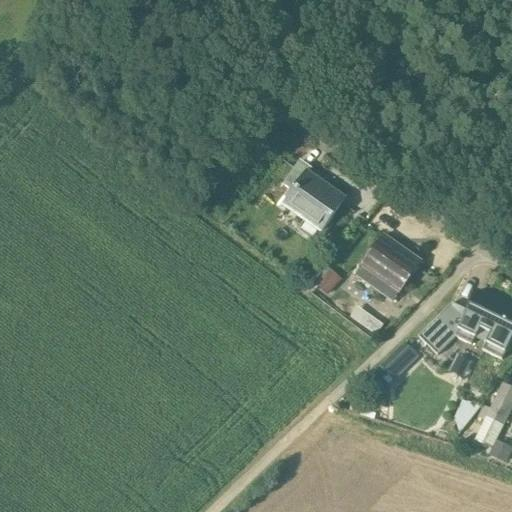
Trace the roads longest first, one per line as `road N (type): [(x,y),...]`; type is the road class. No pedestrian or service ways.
road 1 (unclassified): [(148,0),(343,156),(484,255)]
road 2 (unclassified): [(484,255),(223,511)]
